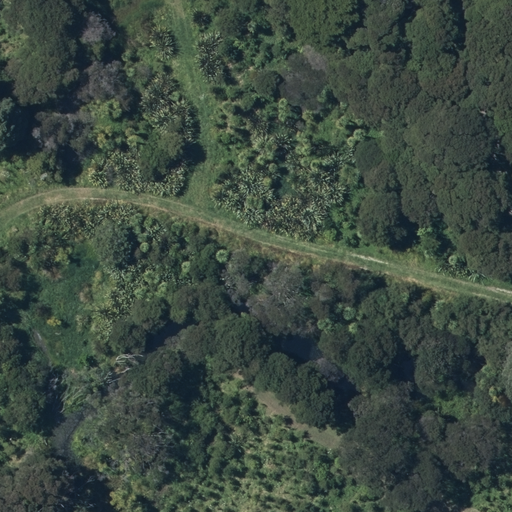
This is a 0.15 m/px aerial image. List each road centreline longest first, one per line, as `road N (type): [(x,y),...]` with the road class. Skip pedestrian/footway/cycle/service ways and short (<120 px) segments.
road 1 (track): [(511,301),(100,192),(18,218),(0,239)]
road 2 (track): [(511,203),(495,156),(471,0)]
